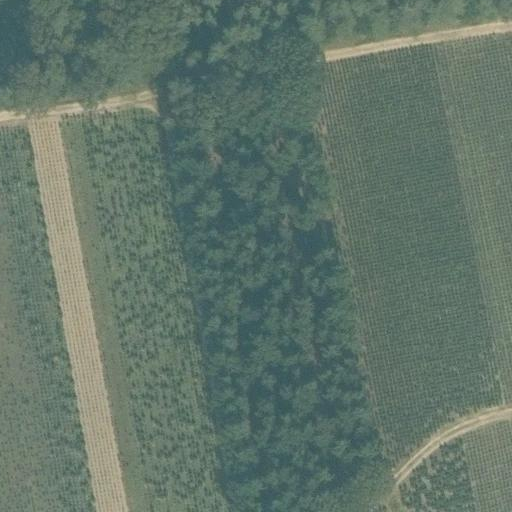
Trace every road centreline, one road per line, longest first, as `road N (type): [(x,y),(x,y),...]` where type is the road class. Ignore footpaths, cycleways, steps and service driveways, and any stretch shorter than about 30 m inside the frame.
road 1 (track): [(0,118),(511,27)]
road 2 (track): [(239,511),(162,91)]
road 3 (track): [(511,412),(456,430),(371,511)]
